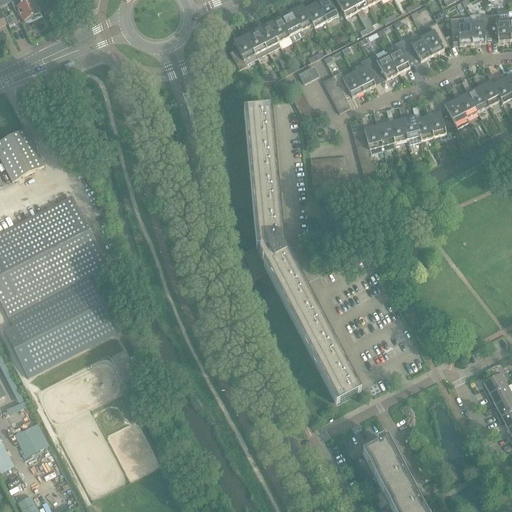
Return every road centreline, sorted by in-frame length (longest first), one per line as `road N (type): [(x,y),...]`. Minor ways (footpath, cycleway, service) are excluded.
road 1 (unknown): [(7,88),(99,68),(171,315),(275,511)]
road 2 (tertiary): [(291,448),(241,351),(213,268),(195,148)]
road 3 (residential): [(340,121),(481,57),(511,56)]
road 4 (residential): [(310,439),(450,371)]
road 5 (residential): [(511,472),(450,371)]
